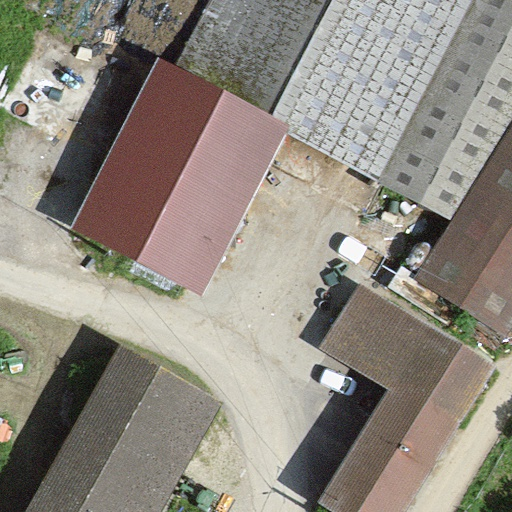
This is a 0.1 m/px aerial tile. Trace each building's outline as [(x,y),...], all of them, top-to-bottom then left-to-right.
[(511,0),(214,0),(112,193),(206,245),(268,127),(445,222),(410,280),(497,330),(511,304),(511,0)] [(88,236),(183,285),(198,257),(206,245),(112,193),(88,236)] [(379,376),(408,329),(374,308),(346,354),(379,376)] [(395,385),(407,392),(457,414),(480,375),(408,329),(379,376),(395,385)] [(98,511),(158,511),(218,409),(121,356),(47,482),(98,511)] [(394,511),(457,414),(407,392),(395,385),(390,390),(400,397),(336,502),(327,497),(324,502),(325,505),(336,511),(394,511)] [(98,511),(47,482),(30,511),(98,511)]
